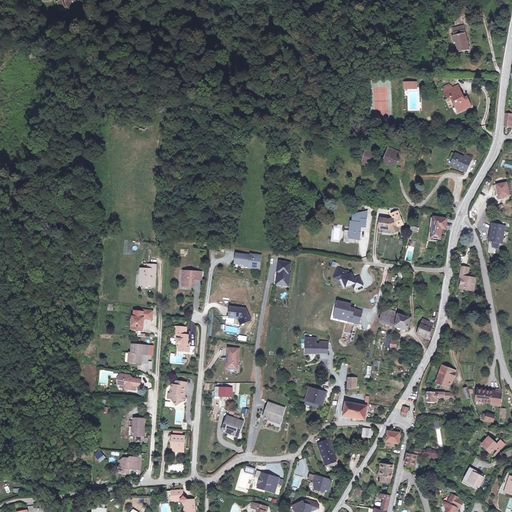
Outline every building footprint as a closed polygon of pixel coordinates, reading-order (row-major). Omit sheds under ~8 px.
[(60,11),(67,8),(63,0),(57,2),(60,11)] [(465,28),(455,31),(460,50),(470,47),(465,28)] [(466,98),(462,90),(458,92),(455,86),(453,87),(452,84),(445,88),(449,97),(452,96),(459,110),(472,104),(468,97),(466,98)] [(401,154),(390,150),(385,162),(397,166),(401,154)] [(376,154),(367,151),(363,163),(372,167),(376,154)] [(469,163),(470,155),(463,153),(463,156),(454,154),(451,165),(459,167),(459,169),(465,170),(467,163),(469,163)] [(505,182),(495,184),(497,198),(507,197),(505,182)] [(343,232),(342,240),(358,241),(359,228),(364,228),(366,212),(351,215),(350,223),(349,233),(343,232)] [(378,228),(391,229),(397,227),(396,224),(399,223),(396,218),(390,220),(380,220),(378,228)] [(445,219),(436,218),(436,223),(432,222),(430,238),(439,239),(440,231),(443,231),(445,219)] [(503,226),(491,223),(487,240),(499,242),(503,226)] [(252,256),(240,254),(239,263),(245,264),(245,266),(250,266),(250,267),(260,269),(262,256),(253,255),(252,256)] [(291,263),(280,261),(277,281),(283,282),(283,283),(289,284),(291,273),(290,273),(291,263)] [(152,278),(155,278),(156,265),(150,264),(149,263),(144,263),(143,268),(141,268),(140,279),(142,279),(142,285),(152,285),(152,278)] [(468,268),(462,267),(461,278),(462,278),(461,287),(469,288),(469,290),(474,291),(475,282),(473,281),(473,278),(467,277),(468,268)] [(352,285),(354,289),(363,285),(358,277),(353,279),(351,275),(349,276),(347,271),(345,272),(338,269),(335,276),(341,279),(346,288),(352,285)] [(182,283),(183,283),(188,284),(187,286),(193,286),(193,278),(201,279),(202,272),(183,270),(182,283)] [(335,276),(334,279),(339,281),(343,289),(346,288),(341,279),(335,276)] [(351,305),(339,303),(338,308),(340,309),(338,316),(344,317),(343,320),(360,324),(362,311),(350,309),(351,305)] [(246,309),(230,307),(229,317),(239,318),(242,324),(251,320),(246,309)] [(340,309),(338,308),(336,319),(343,320),(344,317),(338,316),(340,309)] [(143,311),(133,310),(133,316),(132,316),(131,328),(137,328),(138,325),(142,326),(143,317),(151,318),(152,310),(143,309),(143,311)] [(379,321),(383,322),(407,329),(411,318),(384,310),(383,309),(379,321)] [(430,324),(419,320),(415,333),(426,336),(430,324)] [(179,340),(177,340),(177,345),(179,346),(178,351),(189,352),(189,344),(188,344),(188,335),(186,335),(187,328),(176,327),(175,334),(177,334),(180,335),(179,340)] [(397,339),(390,337),(388,348),(395,349),(397,339)] [(307,353),(318,353),(318,351),(321,351),(321,352),(329,352),(330,342),(322,342),(321,344),(318,344),(318,338),(307,338),(307,353)] [(132,353),(130,353),(129,359),(132,359),(132,363),(141,364),(142,354),(149,355),(149,346),(133,345),(132,353)] [(238,349),(227,348),(227,358),(228,358),(227,368),(237,369),(238,349)] [(436,380),(448,385),(453,372),(441,367),(436,380)] [(130,375),(120,374),(119,384),(125,385),(128,386),(128,388),(134,389),(135,385),(140,386),(141,379),(129,377),(130,375)] [(359,378),(350,377),(350,388),(357,389),(359,378)] [(175,406),(183,399),(179,395),(180,391),(184,391),(186,383),(178,381),(177,386),(170,385),(168,399),(170,399),(175,406)] [(327,391),(311,387),(308,400),(307,403),(320,407),(321,404),(324,404),(327,391)] [(229,388),(218,388),(217,396),(229,396),(229,388)] [(500,404),(501,393),(500,390),(495,390),(495,392),(476,390),(475,402),(478,402),(478,403),(479,404),(480,404),(481,404),(482,402),(500,404)] [(437,397),(438,396),(437,395),(435,394),(435,391),(426,391),(426,403),(434,403),(435,398),(437,397)] [(366,419),(370,400),(366,399),(364,404),(348,401),(345,414),(366,419)] [(283,419),(286,409),(274,405),(271,412),(269,412),(267,419),(280,424),(282,419),(283,419)] [(234,436),(235,431),(237,432),(241,421),(236,420),(231,418),(230,418),(232,413),(227,411),(225,416),(228,417),(225,424),(224,424),(221,431),(234,436)] [(132,427),(131,436),(142,437),(142,429),(143,420),(133,419),(132,422),(132,427)] [(387,443),(397,444),(399,434),(388,433),(387,443)] [(169,436),(169,443),(171,443),(171,449),(171,452),(181,452),(182,436),(179,436),(171,436),(169,436)] [(491,436),(483,443),(486,447),(487,445),(493,451),(497,447),(499,450),(500,451),(507,444),(504,442),(503,443),(502,442),(499,444),(491,436)] [(320,444),(327,462),(331,460),(332,463),(337,461),(329,440),(320,444)] [(415,450),(414,454),(418,455),(418,454),(427,456),(427,455),(428,449),(418,447),(415,450)] [(99,463),(106,459),(100,450),(94,454),(99,463)] [(414,454),(407,452),(405,462),(416,465),(418,455),(414,454)] [(122,465),(122,468),(123,468),(123,473),(129,474),(129,469),(133,469),(133,466),(140,467),(139,457),(128,457),(128,458),(122,458),(119,462),(120,463),(122,465)] [(394,466),(382,465),(381,476),(382,477),(381,483),(391,483),(392,477),(393,477),(394,466)] [(265,483),(264,487),(277,492),(281,482),(282,478),(282,477),(266,472),(266,470),(261,469),(259,474),(264,476),(262,482),(265,483)] [(469,470),(468,472),(481,479),(482,477),(469,470)] [(481,479),(468,472),(464,481),(463,482),(471,486),(472,485),(479,488),(483,480),(481,479)] [(330,482),(331,479),(312,473),(310,479),(315,481),(315,482),(316,487),(321,488),(320,490),(325,492),(326,489),(330,490),(332,483),(330,482)] [(197,511),(196,498),(189,499),(185,496),(185,490),(169,491),(169,501),(181,500),(185,503),(186,511),(197,511)] [(448,499),(443,497),(445,509),(444,511),(454,511),(457,508),(455,505),(454,504),(455,502),(457,498),(454,496),(456,493),(453,491),(448,499)] [(385,499),(383,509),(383,511),(388,511),(392,495),(383,494),(382,499),(385,499)] [(308,499),(294,505),(296,509),(299,510),(299,511),(312,511),(311,509),(312,508),(313,510),(320,507),(317,502),(308,499)] [(262,511),(263,510),(266,511),(267,506),(252,502),(251,507),(253,510),(252,511),(262,511)]
